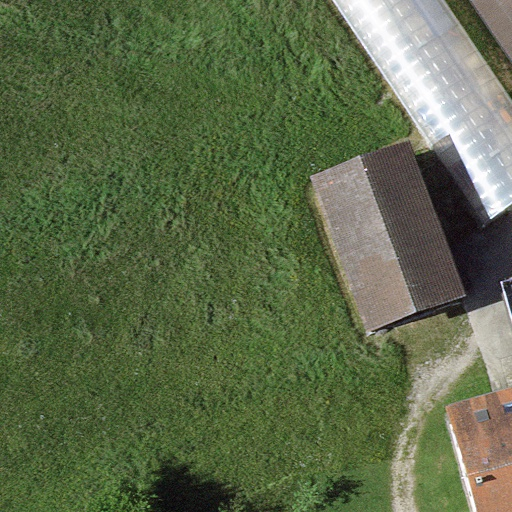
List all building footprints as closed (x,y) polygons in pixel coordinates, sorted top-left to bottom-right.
[(337,0),(357,41),(418,12),(411,0),(337,0)] [(511,0),(438,0),(511,110),(511,0)] [(448,33),(398,38),(404,96),(430,93),(434,131),(454,129),(459,174),(484,172),(487,198),(511,194),(511,155),(509,156),(507,136),(468,141),(464,109),(443,111),(438,65),(452,63),(448,33)] [(394,153),(296,188),(350,341),(449,306),(394,153)] [(511,511),(511,415),(438,438),(460,511),(511,511)]
